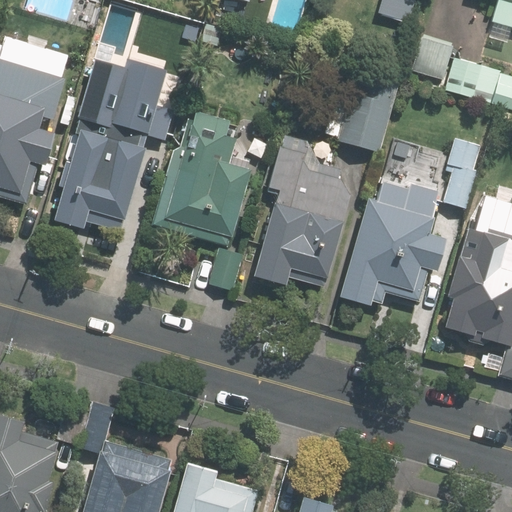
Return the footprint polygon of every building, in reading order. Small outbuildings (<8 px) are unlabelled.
[(511,0),(497,0),(492,24),(497,25),(495,33),(511,37),(511,0)] [(218,50),(225,27),(206,21),(200,44),(218,50)] [(416,37),(407,69),(442,79),(439,89),(511,109),(511,77),(494,73),(495,70),(445,55),(448,47),(416,37)] [(0,199),(26,207),(37,166),(42,167),(50,137),(33,132),(41,105),(52,108),(61,74),(0,57),(0,199)] [(330,141),(373,153),(393,83),(350,71),(330,141)] [(511,117),(511,115),(496,111),(492,125),(509,130),(511,117)] [(221,139),(225,125),(193,115),(189,130),(187,129),(180,153),(171,150),(149,227),(226,249),(247,175),(226,168),(233,143),(221,139)] [(142,137),(85,121),(80,135),(77,135),(68,166),(64,165),(57,190),(61,191),(52,224),(81,232),(84,223),(118,234),(141,153),(138,152),(142,137)] [(469,168),(476,146),(452,138),(445,164),(450,166),(440,203),(464,209),(475,170),(469,168)] [(299,166),(305,148),(284,142),(281,155),(278,154),(267,193),(278,196),(273,211),(270,211),(250,282),(283,291),(285,282),(321,292),(339,230),(335,229),(344,198),(338,187),(341,176),(318,169),(315,180),(309,179),(299,166)] [(408,191),(382,184),(375,205),(364,202),(336,299),(367,308),(369,302),(382,306),(386,294),(419,304),(428,271),(434,274),(443,242),(427,237),(432,221),(429,220),(437,192),(410,184),(408,191)] [(511,239),(467,227),(449,297),(453,298),(445,328),(469,334),(467,341),(485,346),(487,340),(506,345),(498,376),(511,380),(511,239)] [(226,292),(236,257),(212,249),(202,286),(226,292)] [(156,511),(171,463),(105,444),(115,411),(94,406),(81,451),(96,455),(79,511),(156,511)] [(90,414),(68,407),(58,441),(81,448),(90,414)] [(0,422),(0,511),(40,511),(47,488),(44,486),(52,456),(50,455),(53,445),(15,434),(17,427),(0,422)] [(214,476),(183,467),(170,511),(254,511),(260,494),(212,481),(214,476)] [(327,511),(330,506),(300,497),(295,511),(327,511)]
